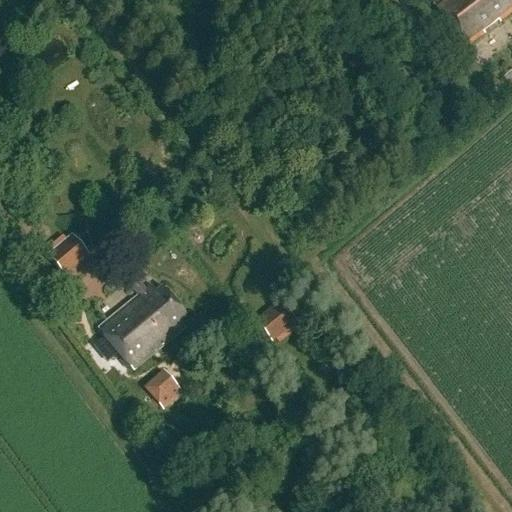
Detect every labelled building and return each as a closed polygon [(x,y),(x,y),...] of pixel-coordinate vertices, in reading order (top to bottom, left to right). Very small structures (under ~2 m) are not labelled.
[(511,0),(440,0),(432,7),(464,47),(511,10),(511,0)] [(69,235),(44,256),(61,278),(89,257),(69,235)] [(136,298),(121,311),(125,316),(124,316),(133,326),(143,317),(165,344),(182,329),(178,324),(185,317),(161,290),(156,295),(151,289),(144,294),(131,278),(124,284),(136,298)] [(278,302),(253,322),(269,342),(294,322),(278,302)] [(125,316),(121,311),(97,332),(132,373),(165,344),(143,317),(133,326),(124,316),(125,316)] [(162,372),(143,389),(162,412),(182,394),(162,372)]
